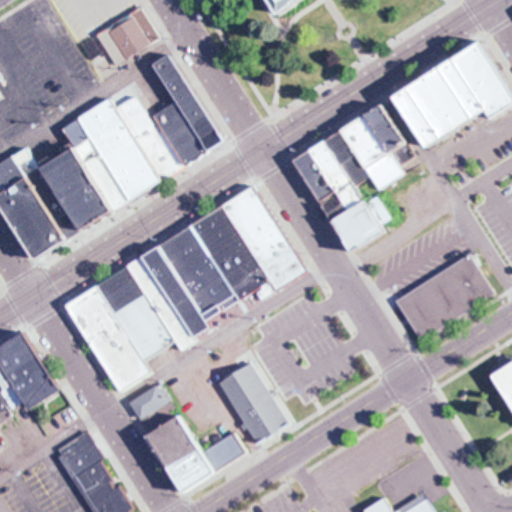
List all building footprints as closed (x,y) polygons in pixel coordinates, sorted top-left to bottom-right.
[(268,0),(282,21),(315,0),(268,0)] [(164,41),(121,67),(110,50),(94,60),(85,45),(145,9),(164,41)] [(402,100),(491,46),(511,79),(511,117),(508,120),(502,110),(434,152),(402,100)] [(184,99),(164,69),(177,60),(231,141),(217,150),(184,99)] [(0,82),(9,97),(0,102),(0,82)] [(142,198),(173,178),(126,107),(118,95),(88,114),(142,198)] [(173,178),(195,164),(161,113),(157,116),(143,96),(126,107),(173,178)] [(195,164),(217,150),(184,99),(161,113),(195,164)] [(379,117),(412,172),(422,166),(413,150),(419,146),(396,107),(379,117)] [(130,206),(142,198),(88,114),(71,125),(84,146),(89,143),(130,206)] [(379,117),(355,131),(381,177),(387,187),(412,172),(379,117)] [(355,131),(340,140),(367,186),(381,177),(355,131)] [(361,213),(377,203),(367,186),(340,140),(324,150),(348,190),(361,213)] [(90,231),(130,206),(89,143),(84,146),(50,168),(90,231)] [(0,195),(41,262),(90,231),(50,168),(36,144),(0,166),(0,195)] [(328,202),(303,162),(324,150),(348,190),(328,202)] [(169,246),(153,257),(200,333),(204,338),(220,328),(212,315),(243,296),(247,302),(263,291),(270,301),(312,273),(259,189),(169,246)] [(348,190),(328,202),(342,225),(361,213),(348,190)] [(342,225),(360,255),(397,232),(391,222),(397,219),(385,199),(377,203),(361,213),(342,225)] [(138,266),(153,257),(200,333),(185,342),(138,266)] [(425,342),(402,305),(411,299),(477,257),(501,294),(425,342)] [(107,286),(138,266),(185,342),(153,361),(107,286)] [(74,307),(107,286),(153,361),(160,372),(127,393),(74,307)] [(7,355),(34,400),(39,409),(67,393),(35,338),(7,355)] [(7,355),(0,359),(0,388),(14,412),(28,404),(34,400),(7,355)] [(511,417),(511,361),(486,376),(511,417)] [(262,446),(295,424),(258,364),(224,384),(250,427),(262,446)] [(0,412),(6,423),(17,416),(14,412),(0,388),(0,412)] [(144,424),(133,406),(165,388),(175,405),(144,424)] [(154,440),(144,424),(175,405),(185,421),(154,440)] [(0,412),(6,423),(9,428),(0,432),(0,412)] [(154,440),(187,494),(227,469),(212,443),(194,415),(185,421),(154,440)] [(109,459),(93,435),(62,455),(78,479),(109,459)] [(227,469),(251,454),(240,435),(228,442),(224,436),(212,443),(227,469)] [(78,479),(99,511),(142,511),(109,459),(78,479)] [(368,511),(443,511),(437,502),(432,493),(402,511),(394,498),(388,501),(368,511)]
